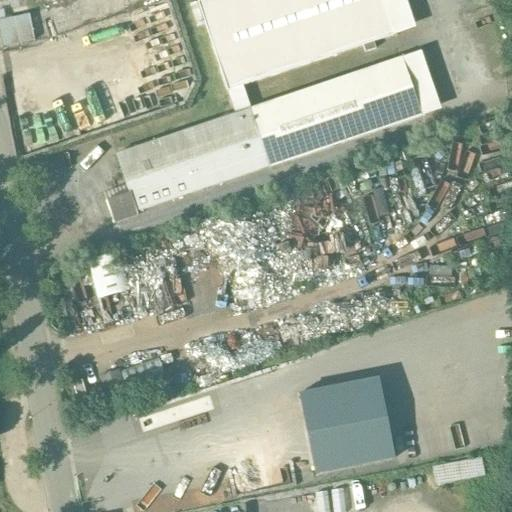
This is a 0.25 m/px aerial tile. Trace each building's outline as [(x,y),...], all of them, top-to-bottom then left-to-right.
[(382,0),(203,0),(197,2),(227,91),(394,35),(382,0)] [(29,15),(0,20),(0,41),(1,48),(34,41),(29,15)] [(401,59),(155,142),(174,200),(421,116),(401,59)] [(155,142),(116,155),(129,193),(106,201),(114,224),(137,216),(136,213),(174,200),(155,142)] [(119,251),(88,259),(97,297),(128,290),(119,251)] [(157,358),(119,370),(129,399),(167,387),(157,358)] [(379,378),(297,394),(313,474),(394,459),(379,378)] [(464,467),(479,465),(479,460),(435,464),(437,479),(465,476),(464,467)]
